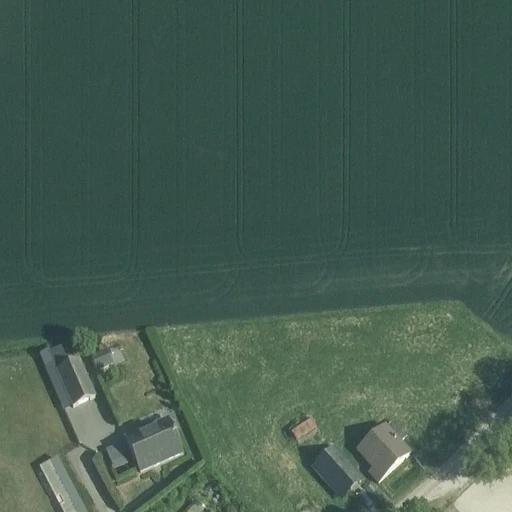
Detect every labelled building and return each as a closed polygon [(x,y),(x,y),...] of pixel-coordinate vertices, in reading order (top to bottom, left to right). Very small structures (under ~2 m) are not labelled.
[(59,352),(47,357),(53,370),(65,364),(59,352)] [(105,354),(91,361),(96,373),(111,366),(105,354)] [(95,400),(78,363),(56,373),(73,409),(95,400)] [(139,474),(182,455),(167,423),(151,430),(153,433),(126,445),(139,474)] [(369,475),(378,485),(409,458),(398,445),(404,440),(392,426),(386,432),(384,429),(358,453),(374,471),(369,475)] [(117,445),(104,452),(113,471),(126,465),(117,445)] [(370,484),(341,450),(316,471),(345,505),(370,484)] [(82,511),(56,461),(40,470),(62,511),(82,511)]
